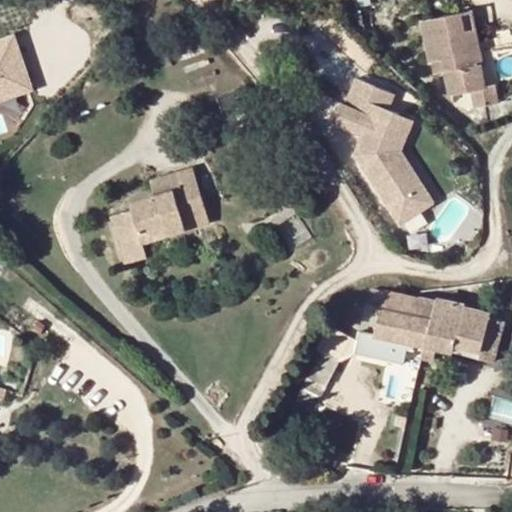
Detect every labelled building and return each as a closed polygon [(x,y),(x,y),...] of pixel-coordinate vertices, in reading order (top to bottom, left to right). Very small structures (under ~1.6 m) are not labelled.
[(474,8),(464,10),(474,67),(482,66),(485,65),(474,8)] [(474,67),(464,10),(425,18),(432,59),(444,56),(446,71),(450,94),(473,90),(476,107),(498,103),(495,83),(485,83),(482,66),(474,67)] [(0,94),(29,85),(21,65),(15,67),(10,54),(21,51),(14,32),(0,36),(0,94)] [(434,73),(446,71),(444,56),(432,59),(434,73)] [(395,92),(358,76),(347,104),(341,101),(334,121),(365,134),(357,152),(401,222),(425,207),(415,190),(424,184),(409,161),(404,163),(391,139),(401,113),(389,108),(395,92)] [(414,119),(401,113),(391,139),(404,163),(409,161),(402,149),(414,119)] [(144,242),(211,220),(196,168),(178,173),(182,187),(157,195),(132,202),(134,209),(137,220),(118,227),(129,263),(147,257),(144,242)] [(153,181),(157,195),(182,187),(178,173),(153,181)] [(424,184),(415,190),(425,207),(434,201),(424,184)] [(114,215),(118,227),(137,220),(134,209),(114,215)] [(373,299),(384,301),(387,289),(376,287),(373,299)] [(422,297),(387,289),(384,301),(383,307),(416,314),(422,297)] [(437,301),(422,297),(417,313),(432,318),(437,301)] [(438,299),(437,301),(432,318),(425,345),(421,359),(434,360),(436,349),(454,352),(456,345),(464,346),(496,353),(500,330),(486,328),(490,311),(486,310),(465,307),(463,304),(438,299)] [(371,356),(376,334),(383,307),(368,304),(357,353),(371,356)] [(432,318),(416,314),(383,307),(376,334),(425,345),(432,318)] [(309,378),(327,386),(353,337),(331,325),(318,349),(323,351),(309,378)] [(309,378),(298,399),(310,406),(316,395),(321,398),(327,386),(309,378)] [(0,386),(0,396),(5,398),(8,388),(0,386)] [(490,414),(511,418),(511,397),(494,394),(490,414)]
